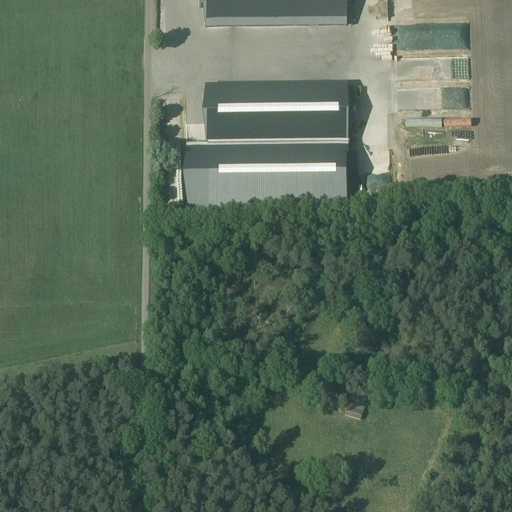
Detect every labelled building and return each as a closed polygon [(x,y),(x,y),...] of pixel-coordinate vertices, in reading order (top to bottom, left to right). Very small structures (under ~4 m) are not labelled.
[(345,0),(200,0),(200,8),(205,8),(205,28),(346,26),(345,0)] [(323,58),(217,61),(217,75),(323,72),(323,58)] [(347,87),(206,89),(207,149),(347,147),(347,87)] [(207,179),(187,179),(187,210),(348,208),(347,147),(207,149),(207,179)] [(365,408),(349,404),(345,417),(361,422),(365,408)]
